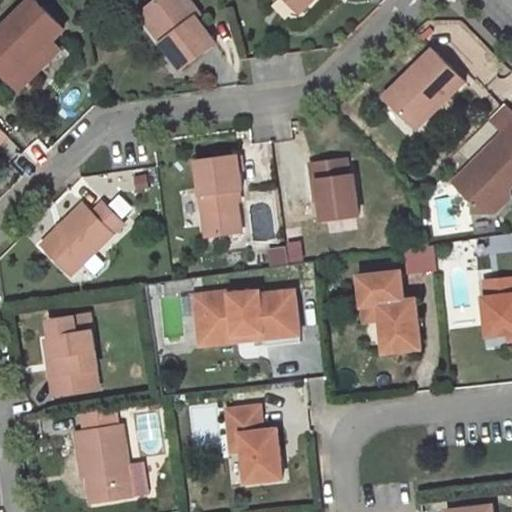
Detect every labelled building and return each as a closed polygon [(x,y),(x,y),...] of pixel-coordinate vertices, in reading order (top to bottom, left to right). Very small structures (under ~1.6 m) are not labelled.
[(36,0),(32,0),(0,32),(0,68),(12,82),(53,41),(65,29),(36,0)] [(157,0),(146,9),(167,35),(160,40),(183,68),(218,41),(198,16),(202,13),(191,0),(157,0)] [(317,0),(289,0),(303,14),(317,0)] [(140,14),(160,40),(167,35),(146,9),(140,14)] [(12,82),(23,92),(64,52),(53,41),(12,82)] [(424,123),(466,82),(434,49),(386,96),(407,118),(413,112),(424,123)] [(511,112),(505,106),(489,122),(504,137),(455,185),(472,203),(468,206),(480,210),(487,218),(495,211),(500,195),(497,192),(498,189),(505,181),(511,188),(511,112)] [(407,118),(418,129),(424,123),(413,112),(407,118)] [(197,162),(208,235),(228,232),(227,225),(242,222),(237,190),(242,189),(237,156),(197,162)] [(320,182),(322,200),(326,222),(360,216),(355,178),(350,179),(347,162),(312,166),(314,183),(320,182)] [(507,200),(511,191),(511,188),(505,181),(498,189),(497,192),(500,195),(495,211),(507,200)] [(314,183),(317,201),(322,200),(320,182),(314,183)] [(87,203),(45,245),(74,273),(124,222),(104,203),(95,211),(87,203)] [(242,222),(227,225),(228,232),(243,230),(242,222)] [(395,263),(365,266),(366,275),(396,272),(395,263)] [(383,320),(387,353),(424,349),(418,299),(406,300),(403,271),(396,272),(366,275),(361,276),(365,306),(376,305),(378,320),(383,320)] [(511,278),(487,281),(489,298),(511,295),(511,278)] [(208,314),(200,315),(202,339),(238,335),(237,329),(253,327),(254,333),(265,332),(266,338),(302,334),(297,291),(262,294),(262,291),(234,294),(233,292),(209,295),(210,311),(208,314)] [(197,296),(200,315),(208,314),(210,311),(209,295),(197,296)] [(511,295),(489,298),(486,298),(490,336),(511,333),(511,295)] [(376,305),(365,306),(366,322),(378,320),(376,305)] [(76,331),(93,329),(90,313),(74,315),(76,331)] [(52,337),(56,373),(50,374),(53,394),(99,388),(96,367),(98,367),(93,329),(76,331),(74,315),(49,318),(52,337)] [(202,339),(203,346),(266,338),(265,332),(254,333),(253,327),(237,329),(238,335),(202,339)] [(266,338),(266,347),(303,343),(302,334),(266,338)] [(45,338),(50,374),(56,373),(52,337),(45,338)] [(84,469),(89,502),(132,495),(127,463),(122,425),(117,426),(114,407),(81,412),(84,430),(75,431),(77,450),(82,449),(84,469)] [(244,453),(247,483),(284,479),(278,432),(265,434),(262,408),(229,411),(231,438),(242,437),(244,453)] [(231,438),(233,454),(244,453),(242,437),(231,438)] [(146,493),(142,461),(127,463),(132,495),(146,493)]
